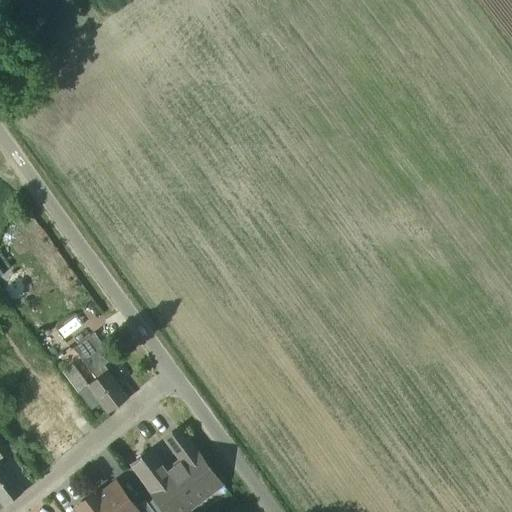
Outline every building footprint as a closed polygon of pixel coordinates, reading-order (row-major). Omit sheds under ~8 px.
[(94,333),(74,349),(97,379),(108,371),(109,373),(110,373),(104,365),(113,359),(94,333)] [(109,373),(108,371),(97,379),(88,386),(73,365),(63,373),(90,410),(100,403),(108,414),(128,399),(109,373)] [(54,375),(32,391),(39,400),(21,413),(36,433),(56,419),(58,423),(63,419),(56,409),(71,398),(54,375)] [(58,423),(56,419),(36,433),(56,460),(76,446),(58,423)] [(203,462),(179,430),(165,440),(166,441),(167,440),(183,462),(187,459),(194,468),(203,462)] [(0,440),(0,459),(9,453),(0,440)] [(169,473),(152,450),(132,466),(165,509),(180,497),(188,507),(211,491),(194,468),(187,459),(183,462),(169,473)] [(0,460),(0,510),(24,493),(0,460)] [(116,483),(100,495),(97,492),(75,509),(77,511),(137,511),(135,508),(116,483)] [(153,511),(145,501),(135,508),(137,511),(153,511)]
